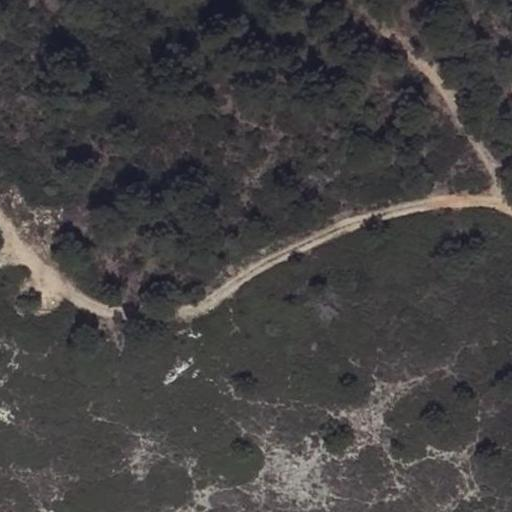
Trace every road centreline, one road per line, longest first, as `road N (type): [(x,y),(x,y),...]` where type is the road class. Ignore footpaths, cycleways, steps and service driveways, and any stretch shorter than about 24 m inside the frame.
road 1 (track): [(0,214),(47,284),(103,312),(180,313),(230,292),(269,260),(390,213),(471,206)]
road 2 (track): [(511,186),(362,0)]
